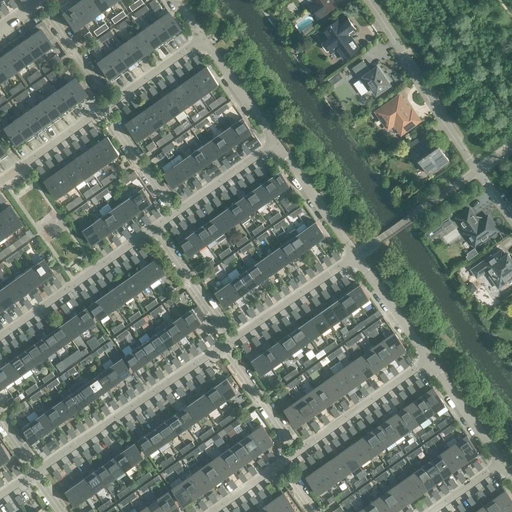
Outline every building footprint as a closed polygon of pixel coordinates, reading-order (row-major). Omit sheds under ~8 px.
[(100,11),(92,0),(81,0),(80,1),(91,17),(100,11)] [(109,4),(106,0),(92,0),(100,11),(109,4)] [(153,0),(148,4),(151,8),(157,4),(154,0),(153,0)] [(320,18),(336,6),(331,0),(308,0),(310,1),(310,0),(311,0),(314,3),(310,5),(320,18)] [(91,17),(80,1),(72,7),(83,23),(91,17)] [(138,7),(134,3),(128,7),(132,11),(130,12),(138,7)] [(147,5),(146,5),(139,10),(143,14),(148,10),(145,6),(147,5)] [(83,23),(72,7),(62,14),(73,30),(83,23)] [(143,14),(139,10),(132,15),(134,14),(137,19),(143,14)] [(122,11),(117,15),(120,20),(127,15),(126,15),(122,11)] [(179,28),(168,12),(159,19),(171,36),(175,33),(174,32),(179,28)] [(120,20),(117,15),(111,19),(114,24),(113,25),(120,20)] [(129,17),(122,22),(125,27),(131,23),(128,18),(129,17)] [(348,36),(356,30),(347,17),(340,22),(338,20),(323,30),(327,35),(322,39),(324,42),(323,43),(323,44),(327,50),(328,51),(330,50),(332,52),(337,49),(344,59),(359,49),(351,38),(350,38),(348,36)] [(171,36),(159,19),(150,25),(162,42),(163,42),(162,42),(166,39),(165,38),(170,35),(171,37),(171,36)] [(40,30),(31,36),(42,51),(52,45),(49,41),(53,37),(42,21),(36,25),(36,26),(40,30)] [(125,27),(122,22),(115,27),(116,26),(119,31),(125,27)] [(105,23),(99,28),(102,32),(109,27),(108,28),(105,23)] [(303,37),(315,28),(312,24),(299,33),(303,37)] [(162,42),(150,25),(141,31),(153,49),(154,49),(153,48),(157,46),(156,44),(161,41),(162,43),(162,42)] [(102,32),(99,28),(93,32),(96,36),(95,37),(102,32)] [(111,30),(104,35),(107,39),(113,35),(110,31),(111,30)] [(153,49),(141,31),(132,38),(145,55),(145,54),(148,52),(147,50),(152,47),(153,49)] [(85,41),(92,36),(89,32),(83,36),(86,40),(85,41)] [(107,39),(104,35),(97,40),(98,39),(101,43),(107,39)] [(42,51),(31,36),(22,42),(33,58),(42,51)] [(145,55),(132,38),(124,44),(136,61),(140,58),(139,57),(143,54),(144,55),(145,55)] [(33,58),(22,42),(14,48),(25,64),(33,58)] [(100,48),(97,43),(90,48),(91,47),(94,52),(100,48)] [(136,61),(124,44),(115,50),(127,67),(131,64),(130,63),(134,60),(135,61),(136,61)] [(25,64),(14,48),(5,54),(16,70),(25,64)] [(127,67),(115,50),(106,56),(118,74),(118,73),(122,70),(121,69),(125,66),(127,68),(127,67)] [(16,70),(5,54),(0,57),(0,66),(7,76),(16,70)] [(48,60),(52,65),(61,58),(60,59),(56,54),(48,60)] [(118,74),(106,56),(97,63),(108,78),(109,80),(110,80),(109,79),(113,77),(112,75),(117,72),(118,74)] [(363,61),(352,68),(360,79),(353,84),(361,96),(368,91),(372,88),(376,94),(390,85),(377,67),(370,72),(367,67),(367,66),(366,66),(363,62),(363,61)] [(41,68),(44,73),(51,68),(50,69),(47,64),(41,68)] [(66,65),(56,71),(59,76),(68,70),(64,66),(66,65)] [(207,67),(198,74),(209,91),(219,84),(207,67)] [(38,70),(32,75),(35,79),(42,74),(41,75),(38,70)] [(53,71),(46,75),(49,80),(55,76),(52,72),(53,71)] [(209,91),(198,74),(189,80),(201,97),(209,91)] [(35,79),(32,75),(26,79),(29,83),(28,84),(35,79)] [(44,77),(37,82),(40,86),(46,82),(43,78),(44,77)] [(75,78),(66,85),(78,102),(77,100),(82,97),(83,98),(85,96),(86,96),(88,99),(88,100),(94,95),(83,79),(78,82),(75,78)] [(335,78),(328,82),(332,87),(339,83),(335,78)] [(201,97),(189,80),(180,86),(192,103),(201,97)] [(40,86),(37,82),(30,87),(31,86),(35,90),(40,86)] [(20,83),(14,87),(18,92),(25,87),(23,87),(20,83)] [(78,102),(66,85),(57,91),(69,108),(68,106),(73,103),(74,104),(77,102),(78,102)] [(192,103),(180,86),(171,92),(183,109),(192,103)] [(18,92),(14,87),(9,91),(12,96),(11,97),(18,92)] [(27,89),(19,94),(23,99),(29,95),(25,90),(27,89)] [(69,108),(57,91),(48,97),(60,114),(61,114),(59,112),(64,109),(65,111),(69,108)] [(183,109),(171,92),(162,99),(174,115),(183,109)] [(23,99),(19,94),(12,99),(14,98),(17,103),(23,99)] [(222,96),(216,100),(220,105),(227,100),(225,101),(222,96)] [(419,121),(412,111),(410,112),(399,96),(376,112),(388,129),(394,124),(401,134),(419,121)] [(60,114),(48,97),(39,103),(51,121),(52,120),(51,119),(55,116),(56,117),(60,114),(60,115),(60,114)] [(174,115),(162,99),(154,105),(165,122),(174,115)] [(220,105),(216,100),(210,104),(214,109),(212,110),(220,105)] [(9,102),(2,107),(5,111),(11,107),(8,103),(9,102)] [(51,121),(39,103),(30,110),(42,127),(43,127),(42,125),(46,122),(47,123),(51,120),(51,121)] [(229,108),(227,104),(220,108),(223,112),(229,108)] [(165,122),(154,105),(145,111),(156,128),(165,122)] [(223,112),(220,108),(214,112),(217,116),(223,112)] [(204,109),(199,113),(202,117),(209,112),(208,113),(204,109)] [(42,127),(30,110),(21,116),(34,133),(33,131),(37,128),(38,129),(42,127)] [(156,128),(145,111),(136,117),(148,134),(156,128)] [(202,117),(199,113),(193,117),(196,121),(195,122),(202,117)] [(34,133),(21,116),(13,122),(25,139),(24,137),(29,134),(30,136),(33,133),(34,133)] [(148,134),(136,117),(127,124),(138,141),(148,134)] [(210,121),(207,117),(201,122),(204,126),(210,121)] [(243,118),(232,125),(242,139),(252,132),(243,118)] [(187,121),(181,125),(184,130),(191,125),(190,126),(187,121)] [(25,139),(13,122),(3,129),(14,144),(20,140),(21,142),(24,139),(25,139)] [(204,126),(201,122),(195,126),(198,130),(204,126)] [(184,130),(181,125),(175,129),(178,134),(177,135),(184,130)] [(242,139),(232,125),(223,132),(233,146),(242,139)] [(190,135),(187,131),(181,136),(184,140),(190,135)] [(233,146),(223,132),(213,139),(223,153),(233,146)] [(169,133),(163,138),(167,142),(174,137),(172,138),(169,133)] [(423,156),(422,157),(423,158),(419,160),(429,175),(449,161),(444,153),(439,145),(435,148),(429,140),(428,141),(424,135),(409,145),(413,152),(418,148),(423,156)] [(184,140),(181,136),(175,140),(178,144),(184,140)] [(108,137),(98,144),(110,160),(120,154),(108,137)] [(167,142),(163,138),(157,142),(161,146),(159,147),(167,142)] [(223,153),(213,139),(203,146),(213,160),(223,153)] [(149,151),(156,146),(153,142),(147,146),(150,150),(149,151)] [(110,160),(98,144),(90,150),(101,167),(110,160)] [(170,149),(168,145),(161,149),(163,152),(164,154),(170,149)] [(213,160),(203,146),(193,153),(203,167),(213,160)] [(101,167),(90,150),(81,156),(93,173),(101,167)] [(166,156),(164,154),(163,152),(157,156),(160,160),(166,156)] [(203,167),(193,153),(183,159),(193,174),(203,167)] [(93,173),(81,156),(72,162),(84,179),(93,173)] [(193,174),(183,159),(174,166),(183,180),(193,174)] [(84,179),(72,162),(63,169),(75,185),(84,179)] [(116,168),(119,173),(126,168),(125,169),(121,164),(116,168)] [(183,180),(174,166),(163,173),(173,188),(183,180)] [(75,185),(63,169),(54,175),(66,191),(75,185)] [(280,171),(276,174),(271,177),(281,191),(290,185),(280,171)] [(114,172),(108,176),(112,181),(119,176),(118,176),(117,177),(114,172)] [(66,191),(54,175),(45,181),(57,198),(66,191)] [(112,181),(108,176),(102,180),(106,185),(104,186),(112,181)] [(131,180),(128,176),(122,181),(123,183),(125,185),(131,180)] [(281,191),(271,177),(263,183),(273,197),(281,191)] [(123,183),(122,181),(120,179),(114,183),(117,187),(123,183)] [(273,197),(263,183),(255,189),(265,203),(273,197)] [(96,185),(91,189),(94,193),(101,188),(100,189),(96,185)] [(110,192),(107,188),(101,192),(103,196),(110,192)] [(142,188),(132,195),(142,210),(152,202),(142,188)] [(94,193),(91,189),(85,193),(88,197),(87,198),(94,193)] [(265,203),(255,189),(246,195),(256,209),(265,203)] [(103,196),(101,192),(95,197),(97,201),(103,196)] [(142,210),(132,195),(122,202),(132,217),(142,210)] [(256,209),(246,195),(238,201),(248,215),(256,209)] [(79,197),(73,201),(76,206),(83,201),(82,202),(79,197)] [(76,206),(73,201),(67,205),(70,210),(69,211),(76,206)] [(251,218),(248,215),(238,201),(230,207),(240,221),(242,224),(251,218)] [(90,206),(87,202),(81,206),(84,210),(90,206)] [(132,217),(122,202),(113,209),(122,223),(132,217)] [(10,206),(0,213),(12,230),(21,223),(10,206)] [(84,210),(81,206),(75,210),(78,215),(84,210)] [(240,221),(230,207),(221,212),(231,227),(240,221)] [(122,223),(113,209),(103,216),(113,230),(122,223)] [(482,221),(477,220),(469,209),(457,217),(467,231),(465,232),(475,246),(483,241),(484,242),(490,237),(489,236),(497,230),(488,217),(482,221)] [(231,227),(221,212),(213,218),(223,232),(231,227)] [(12,230),(0,213),(0,231),(3,236),(12,230)] [(113,230),(103,216),(93,223),(103,237),(113,230)] [(453,223),(449,217),(441,223),(446,229),(453,223)] [(223,232),(213,218),(205,224),(215,238),(223,232)] [(316,222),(307,228),(317,242),(326,236),(316,222)] [(429,239),(445,228),(441,222),(425,234),(429,239)] [(103,237),(93,223),(83,230),(93,244),(103,237)] [(215,238),(205,224),(196,230),(206,244),(215,238)] [(317,242),(307,228),(299,234),(309,248),(317,242)] [(206,244),(196,230),(188,236),(198,250),(206,244)] [(309,248),(299,234),(290,239),(300,254),(309,248)] [(25,235),(19,239),(22,244),(29,239),(28,240),(25,235)] [(198,250),(188,236),(179,242),(189,256),(198,250)] [(22,244),(19,239),(13,243),(16,248),(15,249),(22,244)] [(300,254),(290,239),(282,245),(292,259),(300,254)] [(30,248),(27,244),(21,249),(24,253),(30,248)] [(292,259),(282,245),(274,251),(284,265),(292,259)] [(7,248),(1,252),(5,256),(12,251),(10,252),(7,248)] [(511,259),(508,254),(506,256),(502,250),(493,257),(492,255),(471,270),(476,277),(477,278),(486,271),(494,282),(496,280),(501,287),(511,278),(511,259)] [(20,255),(17,251),(11,255),(14,259),(20,255)] [(284,265),(274,251),(265,257),(275,271),(284,265)] [(14,259),(11,255),(5,260),(8,264),(14,259)] [(275,271),(265,257),(257,263),(267,277),(275,271)] [(43,258),(33,265),(43,280),(53,272),(43,258)] [(157,258),(148,264),(158,278),(167,272),(157,258)] [(267,277),(257,263),(249,269),(259,283),(267,277)] [(158,278),(148,264),(140,270),(150,284),(158,278)] [(43,280),(33,265),(23,272),(33,286),(43,280)] [(471,281),(476,277),(471,270),(470,268),(464,272),(471,281)] [(259,283),(249,269),(240,275),(250,289),(259,283)] [(150,284),(140,270),(131,276),(141,290),(150,284)] [(33,286),(23,272),(13,279),(23,293),(33,286)] [(250,289),(240,275),(232,281),(242,295),(250,289)] [(141,290),(131,276),(123,282),(133,296),(141,290)] [(23,293),(13,279),(3,286),(13,300),(23,293)] [(242,295),(232,281),(224,286),(234,301),(242,295)] [(133,296),(123,282),(115,288),(125,302),(133,296)] [(13,300),(3,286),(0,288),(0,302),(4,307),(13,300)] [(234,301),(224,286),(215,293),(225,307),(234,301)] [(354,288),(350,291),(360,305),(370,298),(361,287),(356,290),(354,288)] [(125,302),(115,288),(106,294),(116,308),(125,302)] [(360,305),(350,291),(340,298),(350,312),(360,305)] [(116,308),(106,294),(98,299),(108,313),(116,308)] [(350,312),(340,298),(330,305),(340,319),(350,312)] [(108,313),(98,299),(89,306),(99,320),(108,313)] [(340,319),(330,305),(320,312),(330,326),(340,319)] [(97,321),(87,307),(78,313),(88,327),(97,321)] [(192,309),(184,315),(193,329),(202,323),(192,309)] [(330,326),(320,312),(310,319),(320,333),(330,326)] [(88,327),(78,313),(70,319),(80,333),(88,327)] [(374,313),(368,318),(371,322),(377,317),(374,313)] [(193,329),(184,315),(175,320),(185,335),(193,329)] [(371,322),(368,318),(362,322),(365,326),(371,322)] [(80,333),(70,319),(61,325),(71,339),(80,333)] [(320,333),(310,319),(301,326),(311,340),(320,333)] [(381,319),(373,324),(375,328),(382,324),(380,320),(381,319)] [(185,335),(175,320),(167,326),(177,340),(185,335)] [(167,326),(164,322),(156,328),(159,332),(168,346),(177,340),(167,326)] [(375,328),(373,324),(365,330),(366,329),(369,333),(375,328)] [(71,339),(61,325),(53,331),(63,345),(71,339)] [(311,340),(301,326),(291,333),(301,347),(311,340)] [(355,327),(349,332),(351,336),(358,331),(355,327)] [(63,345),(53,331),(45,337),(55,351),(63,345)] [(168,346),(159,332),(150,338),(160,352),(168,346)] [(351,336),(349,332),(343,336),(345,340),(351,336)] [(301,347),(291,333),(281,340),(291,354),(301,347)] [(361,333),(353,338),(356,342),(363,337),(360,333),(361,333)] [(394,333),(384,340),(395,356),(405,349),(394,333)] [(55,351),(45,337),(36,343),(46,357),(55,351)] [(160,352),(150,338),(142,344),(152,358),(160,352)] [(356,342),(353,338),(345,344),(346,343),(349,347),(356,342)] [(291,354),(281,340),(271,347),(281,361),(291,354)] [(395,356),(384,340),(374,347),(385,363),(395,356)] [(335,341),(329,345),(332,349),(338,345),(335,341)] [(46,357),(36,343),(28,349),(38,363),(46,357)] [(152,358),(142,344),(134,350),(143,364),(152,358)] [(332,349),(329,345),(323,350),(326,354),(332,349)] [(341,347),(341,346),(333,352),(336,356),(343,351),(340,347),(341,347)] [(281,361),(271,347),(261,354),(271,368),(281,361)] [(385,363),(374,347),(364,354),(376,370),(385,363)] [(38,363),(28,349),(20,354),(30,369),(38,363)] [(143,364),(134,350),(125,356),(135,370),(143,364)] [(336,356),(333,352),(325,358),(327,357),(329,361),(336,356)] [(30,369),(20,354),(11,360),(21,374),(30,369)] [(271,368),(261,354),(251,361),(261,375),(271,368)] [(376,370),(364,354),(355,361),(366,377),(376,370)] [(315,355),(309,359),(312,363),(318,359),(315,355)] [(132,372),(122,358),(114,364),(124,378),(132,372)] [(312,363),(309,359),(303,363),(306,368),(312,363)] [(21,374),(11,360),(3,366),(13,380),(21,374)] [(322,360),(314,366),(316,370),(323,365),(320,361),(322,360)] [(366,377),(355,361),(345,368),(356,384),(366,377)] [(124,378),(114,364),(105,370),(115,384),(124,378)] [(13,380),(3,366),(0,368),(0,379),(5,386),(13,380)] [(316,370),(314,366),(306,372),(307,371),(310,375),(316,370)] [(356,384),(345,368),(335,375),(346,391),(356,384)] [(296,369),(290,373),(293,377),(299,373),(296,369)] [(115,384),(105,370),(97,376),(107,390),(115,384)] [(320,375),(316,370),(310,374),(314,380),(320,375)] [(293,377),(290,373),(284,377),(286,381),(293,377)] [(302,374),(294,380),(297,384),(304,379),(301,375),(302,374)] [(346,391),(335,375),(325,382),(336,398),(346,391)] [(107,390),(97,376),(89,381),(99,396),(107,390)] [(227,378),(217,385),(226,399),(237,392),(227,378)] [(272,382),(275,386),(281,382),(278,378),(272,382)] [(297,384),(294,380),(286,385),(286,386),(287,385),(290,389),(297,384)] [(99,396),(89,381),(80,387),(90,401),(99,396)] [(336,398),(325,382),(315,389),(326,405),(336,398)] [(226,399),(217,385),(207,392),(217,406),(226,399)] [(90,401),(80,387),(72,393),(82,407),(90,401)] [(433,388),(424,394),(436,410),(444,404),(433,388)] [(286,389),(285,389),(277,394),(278,395),(279,394),(281,398),(288,393),(286,389)] [(326,405),(315,389),(305,396),(316,412),(326,405)] [(217,406),(207,392),(197,399),(207,413),(217,406)] [(82,407),(72,393),(64,399),(74,413),(82,407)] [(436,410),(424,394),(416,400),(427,416),(436,410)] [(316,412),(305,396),(295,403),(307,419),(316,412)] [(74,413),(64,399),(55,405),(65,419),(74,413)] [(207,413),(197,399),(187,406),(197,420),(207,413)] [(427,416),(416,400),(408,406),(419,422),(427,416)] [(307,419),(295,403),(285,410),(296,426),(307,419)] [(65,419),(55,405),(47,411),(57,425),(65,419)] [(237,413),(238,413),(243,409),(240,405),(234,409),(237,413)] [(197,420),(187,406),(177,413),(187,427),(197,420)] [(419,422),(408,406),(399,412),(410,428),(419,422)] [(57,425),(47,411),(39,417),(49,431),(57,425)] [(410,428),(399,412),(391,418),(402,434),(410,428)] [(187,427),(177,413),(167,420),(177,434),(187,427)] [(231,414),(225,418),(228,422),(234,418),(231,414)] [(251,414),(250,414),(242,419),(245,423),(252,418),(249,415),(251,414)] [(49,431),(39,417),(30,423),(40,437),(49,431)] [(228,422),(225,418),(219,423),(222,427),(228,422)] [(239,419),(239,418),(231,424),(234,428),(241,423),(238,419),(239,419)] [(402,434),(391,418),(383,424),(394,440),(402,434)] [(177,434),(167,420),(158,427),(168,441),(177,434)] [(446,425),(443,421),(438,425),(440,429),(439,430),(446,425)] [(40,437),(30,423),(22,429),(32,443),(40,437)] [(454,423),(448,428),(450,432),(456,428),(453,424),(454,423)] [(234,428),(231,424),(223,430),(224,429),(227,433),(234,428)] [(394,440),(383,424),(374,430),(385,446),(394,440)] [(262,426),(252,433),(263,449),(274,442),(262,426)] [(168,441),(158,427),(148,434),(158,448),(168,441)] [(212,428),(206,432),(208,436),(215,432),(212,428)] [(385,446),(374,430),(366,436),(377,452),(385,446)] [(208,436),(206,432),(200,437),(202,441),(208,436)] [(219,432),(211,438),(214,442),(221,437),(218,433),(219,432)] [(263,449),(252,433),(242,440),(254,456),(263,449)] [(429,437),(426,433),(421,437),(424,441),(423,441),(423,442),(429,437)] [(158,448),(148,434),(138,441),(148,455),(158,448)] [(438,435),(431,439),(434,443),(439,440),(437,436),(438,435)] [(377,452),(366,436),(357,442),(369,458),(377,452)] [(467,436),(458,442),(469,458),(478,452),(467,436)] [(214,442),(211,438),(203,444),(205,443),(207,447),(214,442)] [(254,456),(242,440),(232,447),(244,463),(254,456)] [(192,442),(186,446),(189,450),(195,446),(192,442)] [(369,458),(357,442),(349,448),(360,463),(369,458)] [(469,458),(458,442),(450,448),(461,464),(469,458)] [(1,443),(0,443),(0,459),(2,463),(11,457),(1,443)] [(145,457),(135,443),(125,450),(135,464),(145,457)] [(413,449),(410,445),(404,449),(407,452),(406,453),(413,449)] [(189,450),(186,446),(180,450),(183,454),(189,450)] [(200,446),(199,446),(191,452),(194,456),(201,451),(198,447),(200,446)] [(421,447),(421,446),(414,451),(417,455),(423,451),(420,447),(421,447)] [(244,463),(232,447),(223,454),(234,470),(244,463)] [(360,463),(349,448),(341,453),(352,469),(360,463)] [(461,464),(450,448),(441,454),(453,470),(461,464)] [(135,464),(125,450),(115,457),(125,471),(135,464)] [(194,456),(191,452),(184,458),(185,457),(187,461),(194,456)] [(352,469),(341,453),(332,459),(344,475),(352,469)] [(234,470),(223,454),(213,461),(224,477),(234,470)] [(453,470),(441,454),(433,460),(444,476),(453,470)] [(173,456),(166,460),(169,464),(175,460),(173,456)] [(125,471),(115,457),(105,464),(115,478),(125,471)] [(396,461),(393,457),(387,460),(390,464),(389,465),(396,461)] [(404,458),(397,463),(400,467),(406,463),(403,459),(404,458)] [(344,475),(332,459),(324,465),(335,481),(344,475)] [(169,464),(166,460),(160,464),(163,468),(169,464)] [(180,460),(172,466),(175,470),(182,465),(179,461),(180,460)] [(444,476),(433,460),(425,466),(436,482),(444,476)] [(224,477),(213,461),(203,468),(214,484),(224,477)] [(115,478),(105,464),(95,471),(105,485),(115,478)] [(335,481),(324,465),(316,471),(327,487),(335,481)] [(175,470),(172,466),(164,471),(164,472),(165,471),(168,475),(175,470)] [(436,482),(425,466),(416,472),(428,488),(436,482)] [(214,484),(203,468),(193,475),(204,491),(214,484)] [(379,472),(376,468),(371,472),(373,476),(372,477),(379,472)] [(387,470),(381,475),(384,479),(389,475),(386,471),(387,470)] [(105,485),(95,471),(85,478),(95,492),(105,485)] [(327,487),(316,471),(307,477),(318,493),(327,487)] [(149,472),(143,476),(146,480),(152,476),(149,472)] [(428,488),(416,472),(408,478),(419,494),(428,488)] [(204,491),(193,475),(183,482),(194,498),(204,491)] [(146,480),(143,476),(137,481),(140,485),(146,480)] [(95,492),(85,478),(76,484),(86,499),(95,492)] [(155,478),(147,483),(150,487),(157,483),(154,479),(155,478)] [(419,494),(408,478),(399,484),(411,500),(419,494)] [(362,484),(359,480),(354,484),(357,488),(356,489),(362,484)] [(194,498),(183,482),(173,489),(184,505),(194,498)] [(371,482),(364,487),(367,491),(372,487),(370,483),(371,482)] [(150,487),(147,483),(139,489),(140,488),(143,492),(150,487)] [(86,499),(76,484),(65,492),(75,506),(86,499)] [(411,500),(399,484),(391,490),(402,505),(411,500)] [(130,486),(123,490),(126,494),(132,490),(130,486)] [(126,494),(123,490),(117,494),(120,499),(126,494)] [(402,505),(391,490),(383,495),(394,511),(402,505)] [(511,500),(506,491),(495,499),(504,511),(509,511),(511,510),(511,500)] [(135,492),(127,497),(130,501),(137,496),(134,493),(135,492)] [(168,492),(158,499),(167,511),(174,511),(180,508),(168,492)] [(346,496),(343,492),(337,496),(340,500),(339,500),(339,501),(346,496)] [(284,493),(275,500),(283,511),(291,511),(295,509),(284,493)] [(354,494),(347,498),(350,502),(356,498),(353,495),(354,494)] [(392,511),(394,511),(383,495),(374,501),(381,511),(392,511)] [(329,504),(336,500),(333,496),(327,500),(330,504),(329,504)] [(130,501),(127,497),(119,503),(120,502),(123,506),(130,501)] [(167,511),(158,499),(148,506),(152,511),(167,511)] [(504,511),(495,499),(486,505),(490,511),(504,511)] [(110,500),(104,504),(107,508),(113,504),(110,500)] [(283,511),(275,500),(267,505),(271,511),(283,511)] [(381,511),(374,501),(366,507),(369,511),(381,511)]
